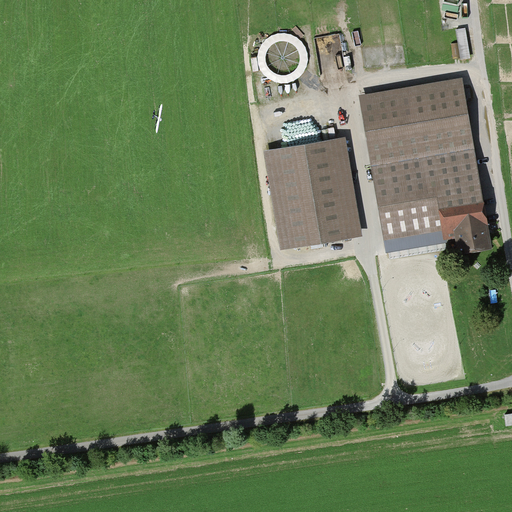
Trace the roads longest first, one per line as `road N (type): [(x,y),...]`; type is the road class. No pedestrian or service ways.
road 1 (track): [(511,381),(0,457)]
road 2 (track): [(471,0),(511,254)]
road 3 (unknown): [(347,89),(479,56)]
